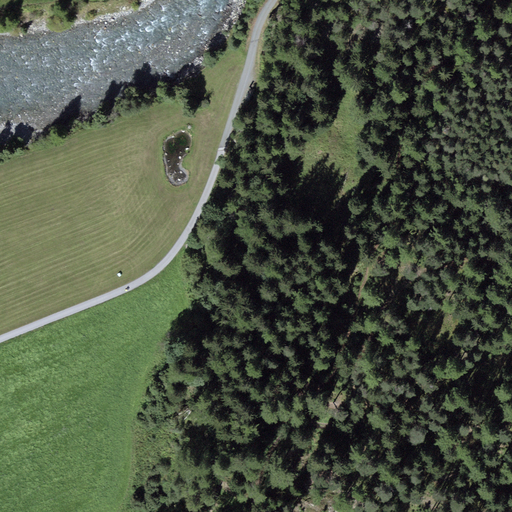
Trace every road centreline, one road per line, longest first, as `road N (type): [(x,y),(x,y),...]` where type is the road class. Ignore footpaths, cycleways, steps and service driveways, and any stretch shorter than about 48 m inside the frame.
road 1 (track): [(0,336),(126,286),(166,261),(209,186),(272,0)]
road 2 (track): [(511,248),(405,281),(368,332),(350,401),(329,423),(303,423),(274,445),(249,511)]
